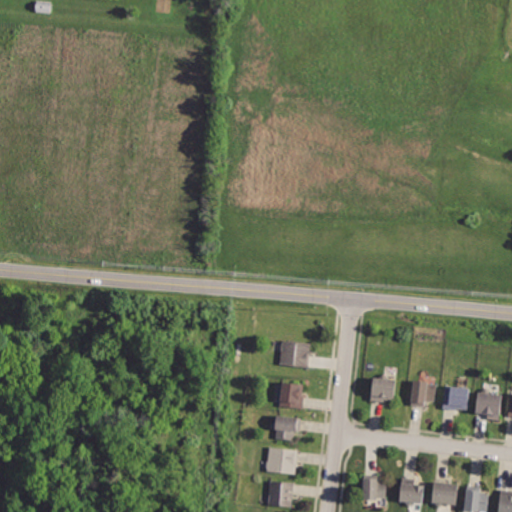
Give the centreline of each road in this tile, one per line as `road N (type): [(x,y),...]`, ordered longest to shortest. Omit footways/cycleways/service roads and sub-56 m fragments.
road 1 (residential): [(0,267),(511,311)]
road 2 (residential): [(354,298),(329,511)]
road 3 (residential): [(338,436),(511,456)]
